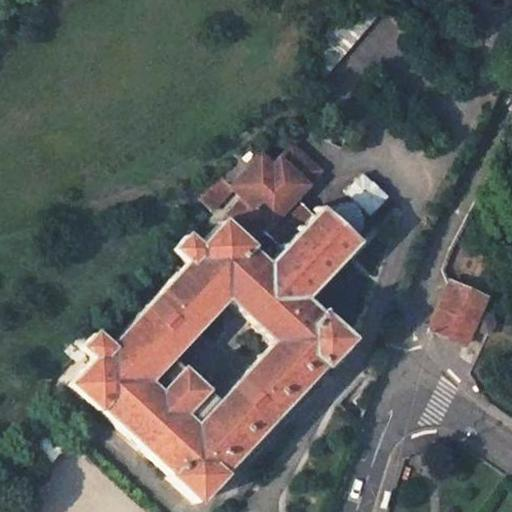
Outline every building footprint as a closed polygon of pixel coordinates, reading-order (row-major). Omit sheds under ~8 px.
[(387,1),(385,0),(348,0),(300,52),(323,72),(387,1)] [(300,299),(262,262),(245,246),(263,228),(280,243),(314,209),(296,192),(319,167),(292,141),(273,161),(260,149),(232,178),(220,167),(199,190),(215,205),(235,185),(243,194),(196,244),(180,228),(163,245),(181,261),(103,345),(85,328),(71,342),(88,358),(64,384),(91,411),(95,408),(165,474),(163,476),(192,504),(219,476),(216,472),(317,366),(319,369),(347,340),(317,311),(315,314),(300,299)] [(262,262),(300,299),(357,239),(352,234),(357,227),(359,222),(359,217),(358,213),(357,210),(363,204),(371,210),(389,191),(364,169),(347,187),(355,196),(350,202),(345,200),(341,199),(338,199),(338,195),(333,197),(335,200),(331,203),(327,205),(324,208),(319,203),(314,209),(280,243),(262,262)] [(449,284),(428,330),(443,337),(462,346),(483,301),(449,284)] [(511,352),(501,347),(498,355),(510,361),(511,358),(511,352)] [(54,434),(39,431),(29,443),(34,458),(50,462),(60,448),(54,434)]
